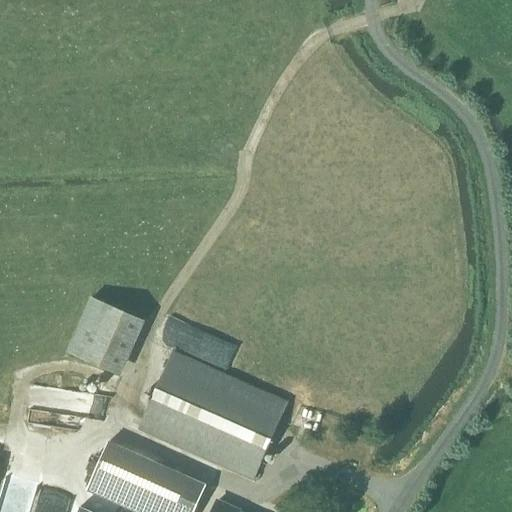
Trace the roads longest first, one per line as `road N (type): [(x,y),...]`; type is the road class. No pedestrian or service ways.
road 1 (unclassified): [(394,511),(479,397),(495,362),(503,330),(501,245),(480,134),(460,107),(383,47),(372,0)]
road 2 (track): [(415,0),(317,36),(275,92),(237,194),(151,327),(109,426)]
road 3 (track): [(0,431),(84,443),(95,420),(272,495),(298,449),(399,499)]
